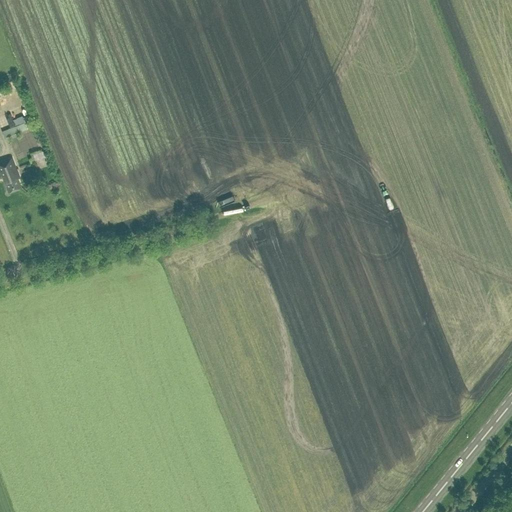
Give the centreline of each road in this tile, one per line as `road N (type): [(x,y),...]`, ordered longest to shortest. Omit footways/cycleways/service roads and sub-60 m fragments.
road 1 (unclassified): [(0,281),(268,205)]
road 2 (primary): [(421,511),(511,401)]
